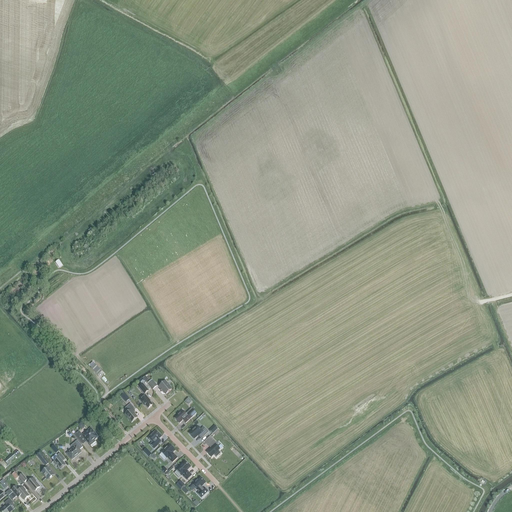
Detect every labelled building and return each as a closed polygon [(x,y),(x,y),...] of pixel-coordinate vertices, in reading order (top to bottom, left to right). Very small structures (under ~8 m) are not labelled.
[(95,365),(91,368),(98,376),(102,372),(95,365)] [(157,386),(152,380),(147,384),(152,390),(157,386)] [(159,387),(160,388),(165,394),(171,389),(165,382),(159,387)] [(139,388),(144,395),(148,391),(143,385),(139,388)] [(148,400),(149,400),(146,396),(140,401),(145,407),(145,406),(148,409),(152,405),(148,400)] [(128,412),(125,415),(131,423),(137,418),(132,412),(135,410),(130,404),(125,408),(128,412)] [(174,419),(179,424),(187,417),(190,419),(196,414),(191,409),(185,414),(183,411),(174,419)] [(197,427),(189,434),(194,439),(198,436),(200,435),(203,438),(208,433),(203,427),(200,430),(197,427)] [(98,437),(90,429),(82,436),(79,432),(75,435),(80,441),(83,438),(92,447),(96,443),(94,440),(98,437)] [(150,445),(154,449),(161,442),(159,440),(161,437),(155,431),(148,439),(152,443),(150,445)] [(211,449),(207,453),(211,457),(214,455),(216,458),(221,453),(218,451),(220,449),(216,445),(217,444),(213,440),(207,445),(211,449)] [(67,454),(72,460),(82,452),(80,450),(83,448),(77,441),(71,446),(73,449),(67,454)] [(174,455),(172,454),(175,451),(173,449),(173,448),(172,447),(172,446),(171,446),(170,446),(169,445),(161,453),(167,459),(167,458),(172,463),(177,458),(174,455)] [(4,461),(5,462),(7,465),(16,457),(13,454),(13,453),(4,461)] [(57,465),(60,470),(66,466),(61,460),(64,458),(60,453),(57,455),(59,457),(53,462),(56,466),(57,465)] [(192,476),(187,471),(190,468),(185,462),(176,471),(182,476),(187,480),(192,476)] [(41,473),(48,480),(54,475),(47,468),(41,473)] [(19,477),(24,483),(27,480),(22,474),(19,477)] [(28,483),(35,492),(40,487),(35,482),(36,481),(33,478),(28,483)] [(192,485),(198,491),(205,483),(200,478),(192,485)] [(176,484),(181,489),(185,485),(180,481),(176,484)] [(24,501),(29,496),(25,491),(25,490),(23,487),(19,491),(15,487),(11,490),(18,498),(20,496),(24,501)] [(204,488),(197,494),(201,498),(208,492),(204,488)] [(0,511),(11,511),(13,511),(9,507),(13,504),(9,499),(4,503),(7,506),(0,511)]
